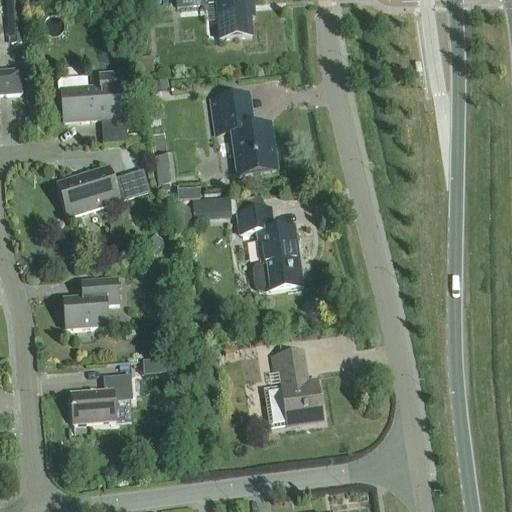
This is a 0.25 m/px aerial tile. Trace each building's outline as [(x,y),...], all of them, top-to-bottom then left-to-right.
[(23,29),(20,0),(7,0),(10,30),(23,29)] [(175,0),(177,10),(207,8),(207,7),(216,6),(220,43),(251,40),(250,21),(254,21),(251,0),(175,0)] [(153,75),(152,60),(133,60),(134,75),(153,75)] [(0,98),(21,97),(19,73),(0,74),(0,98)] [(63,126),(101,123),(125,121),(128,121),(125,88),(123,88),(122,77),(99,78),(100,90),(88,91),(87,79),(61,81),(57,86),(57,94),(60,93),(63,126)] [(238,179),(275,174),(270,132),(248,134),(244,99),(213,103),(218,138),(233,136),(238,179)] [(101,135),(102,147),(127,145),(126,133),(101,135)] [(162,186),(178,185),(177,157),(160,158),(162,186)] [(108,172),(57,188),(67,220),(118,205),(118,206),(133,202),(126,178),(111,183),(108,172)] [(200,203),(200,192),(177,193),(177,204),(200,203)] [(186,229),(194,213),(180,206),(172,222),(186,229)] [(302,291),(293,231),(274,233),(271,213),(237,217),(240,238),(257,236),(262,268),(258,269),(255,271),(253,274),(253,277),(254,291),(256,293),(257,295),(259,297),(261,298),(264,299),(267,298),(272,298),(272,295),(302,291)] [(84,303),(62,304),(65,334),(107,330),(105,309),(118,308),(116,284),(82,286),(84,303)] [(281,391),(263,393),(269,433),(322,425),(317,384),(306,386),(301,355),(272,359),(275,375),(279,375),(281,391)] [(102,395),(69,397),(72,428),(114,425),(112,405),(131,404),(129,379),(101,381),(102,395)]
